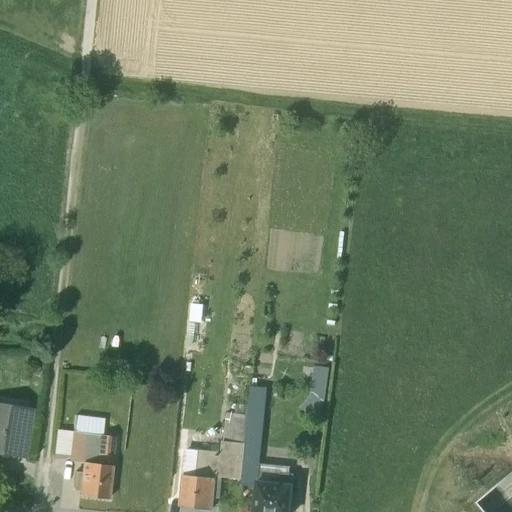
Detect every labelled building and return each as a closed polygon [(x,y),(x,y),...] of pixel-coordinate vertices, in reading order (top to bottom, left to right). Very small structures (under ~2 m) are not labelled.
[(325,397),(329,367),(312,365),(308,394),(325,397)] [(247,416),(246,421),(260,423),(264,387),(251,386),(250,398),(247,416)] [(227,414),(247,416),(250,398),(235,397),(234,408),(232,411),(227,411),(227,414)] [(32,410),(0,405),(0,455),(25,459),(32,410)] [(326,406),(314,420),(323,427),(336,414),(326,406)] [(223,455),(242,457),(244,444),(246,421),(247,416),(227,414),(223,455)] [(244,444),(245,444),(258,446),(260,423),(246,421),(244,444)] [(85,435),(57,432),(54,455),(83,459),(85,435)] [(114,437),(85,435),(83,459),(82,463),(111,467),(114,437)] [(241,486),(257,488),(257,483),(254,482),(258,446),(245,444),(244,458),(242,478),(241,486)] [(216,455),(201,453),(199,467),(198,477),(183,476),(179,507),(211,511),(212,497),(218,498),(221,475),(221,474),(214,474),(216,455)] [(223,455),(216,455),(214,474),(221,474),(221,475),(242,478),(244,458),(242,457),(223,455)] [(111,467),(82,463),(80,476),(74,475),(73,483),(80,484),(78,497),(107,500),(111,467)] [(259,463),(257,483),(271,484),(272,479),(281,480),(282,475),(288,475),(288,465),(259,463)] [(184,465),(183,476),(198,477),(199,467),(184,465)] [(281,480),(272,479),(271,484),(257,483),(257,488),(254,511),(288,511),(289,507),(296,508),(297,496),(291,495),(291,486),(292,476),(288,475),(282,475),(281,480)]
